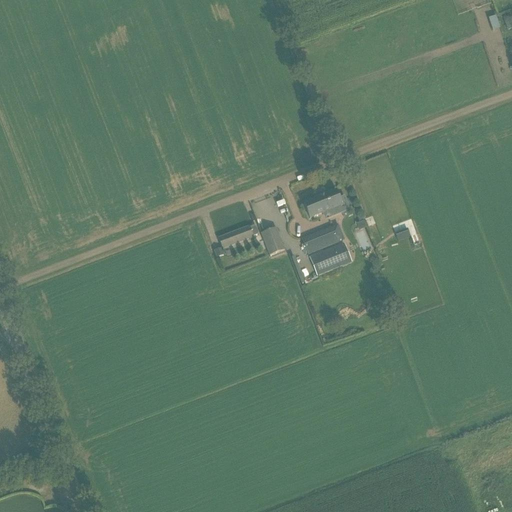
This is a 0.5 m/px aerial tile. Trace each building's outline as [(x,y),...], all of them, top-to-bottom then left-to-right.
[(497,16),(489,19),(492,31),(500,29),(497,16)] [(511,23),(510,18),(503,20),(507,31),(511,29),(511,23)] [(304,204),(310,220),(342,207),(336,191),(304,204)] [(218,240),(222,249),(253,238),(249,228),(218,240)] [(303,242),(308,255),(345,241),(339,228),(303,242)] [(261,235),(270,257),(284,251),(276,229),(261,235)] [(408,231),(395,236),(398,244),(410,239),(408,231)] [(344,245),(309,259),(317,277),(351,263),(344,245)] [(214,250),(218,262),(225,259),(220,248),(214,250)]
